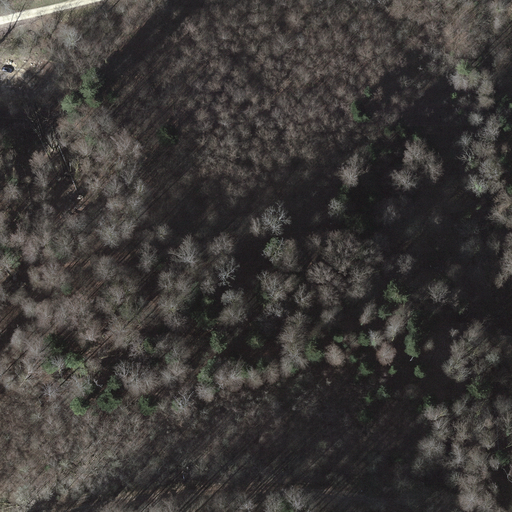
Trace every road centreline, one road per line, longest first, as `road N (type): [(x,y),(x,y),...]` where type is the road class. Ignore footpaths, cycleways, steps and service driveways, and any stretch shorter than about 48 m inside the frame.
road 1 (track): [(0,287),(58,264),(212,243),(317,235),(412,244)]
road 2 (track): [(60,511),(172,490),(264,489),(325,494),(387,511)]
